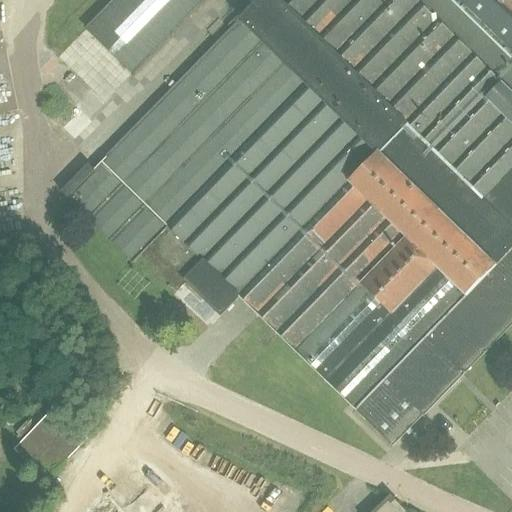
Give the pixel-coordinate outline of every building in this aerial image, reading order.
[(187,279),(222,313),(239,295),(397,448),(511,328),(511,10),(501,0),(259,0),(95,169),(89,162),(87,164),(78,156),(55,180),(64,188),(61,191),(68,197),(67,198),(134,262),(142,253),(178,288),(187,279)] [(134,72),(204,0),(114,0),(89,26),(134,72)] [(511,0),(501,0),(511,10),(511,0)] [(60,298),(43,315),(52,324),(51,327),(69,306),(60,298)] [(48,480),(88,438),(55,406),(15,448),(48,480)] [(23,439),(35,427),(28,420),(16,433),(23,439)] [(407,511),(408,511),(391,493),(371,511),(407,511)]
